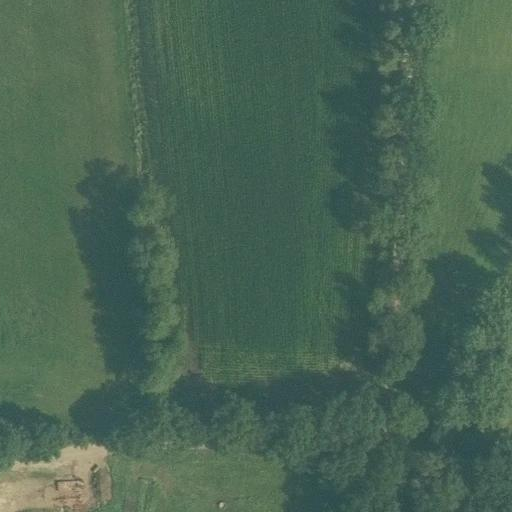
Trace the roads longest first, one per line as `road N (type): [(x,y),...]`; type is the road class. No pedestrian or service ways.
road 1 (track): [(406,0),(387,443)]
road 2 (track): [(0,458),(126,445),(387,443)]
